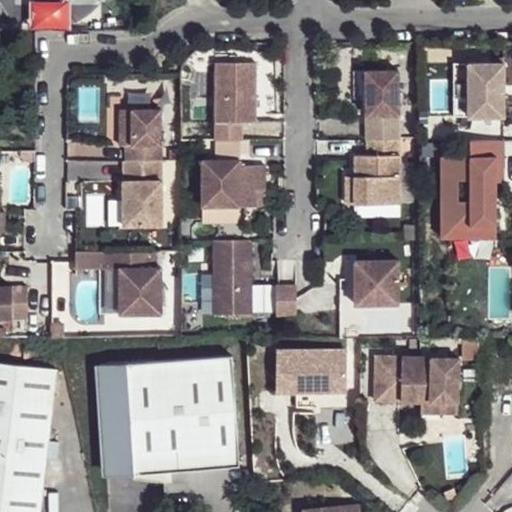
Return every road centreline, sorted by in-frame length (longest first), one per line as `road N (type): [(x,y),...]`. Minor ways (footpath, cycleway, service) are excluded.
road 1 (residential): [(48,234),(55,69),(72,52),(154,48),(203,17),(303,15)]
road 2 (residential): [(304,228),(303,15)]
road 3 (residential): [(303,15),(511,17)]
